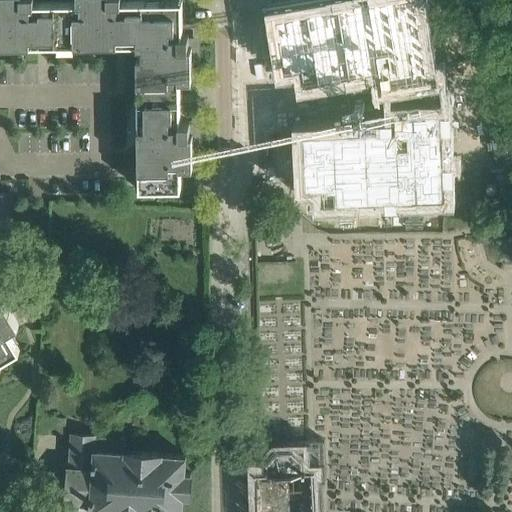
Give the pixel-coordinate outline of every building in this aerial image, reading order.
[(143,46),(142,1),(122,1),(121,0),(77,0),(78,1),(35,2),(34,0),(0,0),(0,44),(37,44),(37,47),(58,47),(58,37),(75,37),(75,43),(125,43),(125,46),(143,46)] [(183,34),(183,24),(182,0),(142,1),(143,46),(143,55),(138,55),(138,82),(145,82),(145,118),(139,119),(139,168),(136,168),(136,188),(181,188),(181,166),(193,165),(193,147),(200,147),(200,129),(190,129),(190,122),(181,122),(180,78),(192,78),(192,60),(199,60),(199,42),(189,42),(189,34),(183,34)] [(417,0),(342,0),(276,11),(286,66),(302,63),(305,80),(379,68),(381,83),(394,81),(398,107),(395,107),(396,122),(304,127),(307,183),(322,182),(322,197),(447,191),(443,109),(444,109),(438,68),(429,70),(417,0)] [(0,361),(20,350),(9,331),(19,324),(10,309),(16,305),(6,289),(0,293),(0,361)] [(66,511),(92,511),(92,510),(114,511),(182,511),(184,496),(190,496),(192,472),(185,472),(187,455),(125,450),(126,437),(72,433),(66,511)] [(317,511),(317,509),(316,509),(315,493),(317,493),(317,490),(315,491),(314,472),(316,472),(316,470),(318,470),(317,448),(295,449),(295,446),(277,447),(276,448),(276,450),(269,459),(256,459),(257,470),(256,470),(256,473),(258,473),(259,511),(317,511)]
